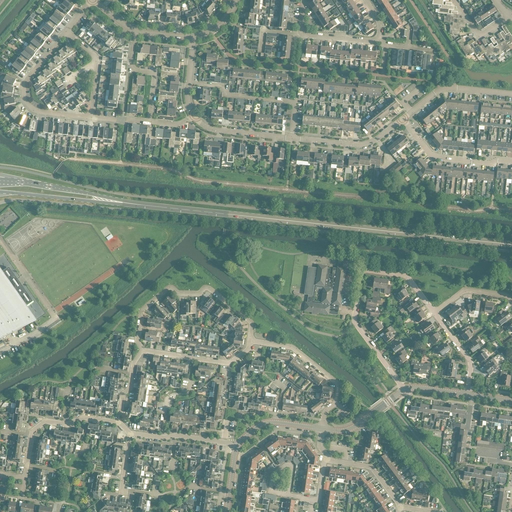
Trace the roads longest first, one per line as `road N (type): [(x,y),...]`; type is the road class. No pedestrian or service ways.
road 1 (secondary): [(511,244),(122,202)]
road 2 (residential): [(404,388),(355,322),(362,269),(406,275),(434,313)]
road 3 (residential): [(142,350),(142,310),(167,287),(210,287),(249,319),(251,340)]
road 4 (unclassified): [(90,116),(38,112),(23,94),(67,32)]
road 5 (residential): [(321,428),(336,382),(292,347),(251,340)]
road 6 (residential): [(292,137),(295,101),(188,83)]
road 7 (residential): [(511,161),(433,157),(403,119)]
road 8 (secondary): [(122,202),(0,179)]
road 9 (secondary): [(0,192),(122,202)]
road 10 (residential): [(511,93),(440,89),(403,119)]
